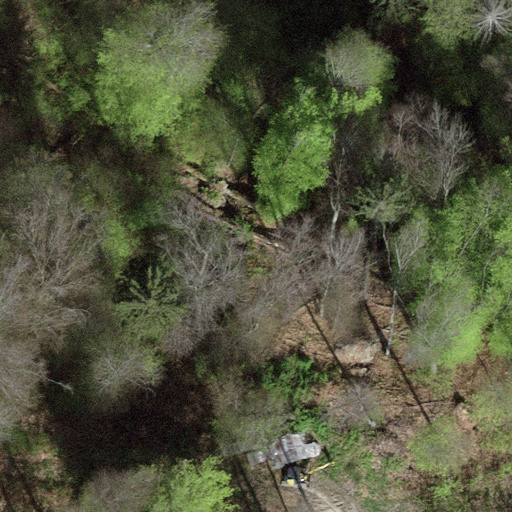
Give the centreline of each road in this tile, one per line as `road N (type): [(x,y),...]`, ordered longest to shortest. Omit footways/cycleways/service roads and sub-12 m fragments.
road 1 (track): [(0,451),(206,470),(316,469),(373,502),(376,511)]
road 2 (track): [(373,502),(511,492)]
